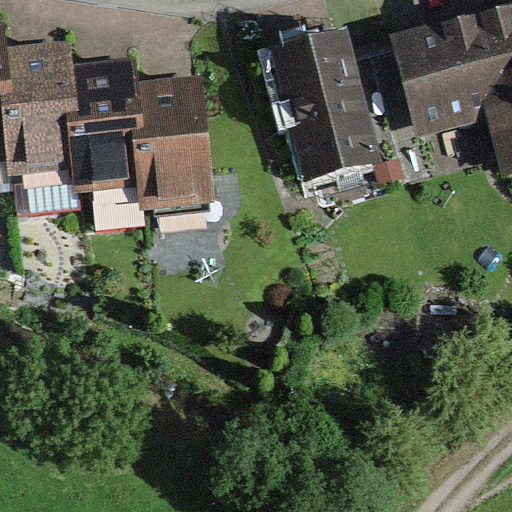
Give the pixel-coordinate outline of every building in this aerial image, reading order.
[(511,7),(383,38),(403,125),(479,108),(492,166),(511,161),(511,7)] [(81,34),(82,53),(141,51),(140,33),(81,34)] [(296,184),(363,166),(332,45),(264,63),(296,184)] [(1,48),(0,48),(0,160),(12,160),(4,70),(1,48)] [(69,63),(4,70),(12,160),(15,184),(80,177),(71,88),(69,63)] [(135,82),(71,88),(80,177),(83,203),(147,197),(138,105),(135,82)] [(197,99),(138,105),(147,197),(148,215),(208,210),(197,99)]
